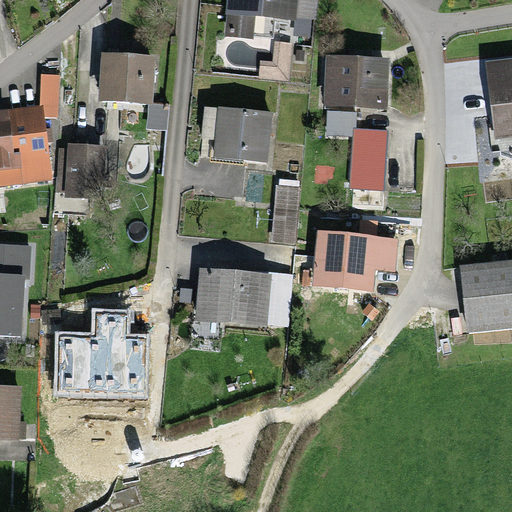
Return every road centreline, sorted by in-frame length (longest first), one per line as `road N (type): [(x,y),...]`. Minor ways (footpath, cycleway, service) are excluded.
road 1 (track): [(260,511),(296,429),(366,362),(424,283)]
road 2 (residential): [(424,283),(435,157),(427,32)]
road 3 (residential): [(98,0),(0,79)]
